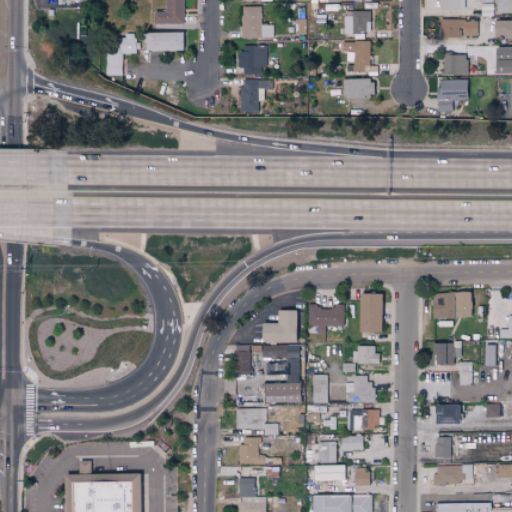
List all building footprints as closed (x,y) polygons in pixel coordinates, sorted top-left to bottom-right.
[(183,24),(182,0),(163,0),(164,12),(151,12),(151,24),(183,24)] [(439,0),(440,10),(464,10),(464,0),(439,0)] [(511,0),(494,0),(495,14),(511,13),(511,0)] [(260,7),(240,7),(241,38),(272,38),(272,25),(261,25),(260,7)] [(369,11),(343,12),(343,33),(369,33),(369,11)] [(476,38),(476,20),(439,20),(438,37),(476,38)] [(493,38),(511,38),(511,20),(493,21),(493,38)] [(88,45),(88,26),(68,27),(68,46),(88,45)] [(122,53),(139,53),(139,43),(134,43),(134,33),(123,33),(123,38),(108,38),(107,75),(122,75),(122,53)] [(143,52),(182,51),(182,33),(143,33),(143,52)] [(341,52),(352,52),(352,65),(346,65),(346,72),(369,71),(368,42),(341,42),(341,52)] [(266,67),(266,46),(240,46),(239,74),(260,74),(260,67),(266,67)] [(510,47),(492,48),(492,65),(510,64),(510,47)] [(466,75),(467,56),(443,55),(442,74),(466,75)] [(272,80),(240,79),(239,112),(257,112),(258,89),(271,89),(272,80)] [(372,79),(342,79),(343,99),(373,99),(372,79)] [(466,100),(466,79),(436,80),(437,112),(451,112),(450,100),(466,100)] [(468,292),(433,291),(433,316),(468,317),(468,292)] [(379,292),(357,292),(358,331),(380,331),(379,292)] [(307,325),(316,325),(316,332),(324,332),(324,326),(342,326),(342,305),(307,305),(307,325)] [(294,341),(294,309),(276,309),(275,322),(260,322),(259,340),(294,341)] [(460,342),(430,341),(429,363),(452,364),(452,358),(459,358),(460,342)] [(298,344),(249,345),(250,357),(278,357),(279,366),(282,366),(282,357),(299,357),(298,344)] [(495,345),(484,344),(484,364),(494,365),(495,345)] [(249,345),(236,345),(236,351),(233,351),(233,374),(249,374),(249,345)] [(377,363),(376,345),(353,345),(353,364),(377,363)] [(472,361),(458,362),(458,386),(472,385),(472,361)] [(261,401),(299,401),(298,370),(288,371),(288,382),(261,383),(261,401)] [(327,403),(327,374),(313,374),(312,403),(327,403)] [(344,382),(344,401),(371,401),(371,375),(352,375),(352,382),(344,382)] [(456,403),(432,404),(433,423),(457,423),(456,403)] [(498,403),(484,404),(485,417),(498,417),(498,403)] [(277,434),(277,423),(265,423),(265,408),(235,408),(235,429),(263,429),(263,434),(277,434)] [(378,409),(352,409),(352,428),(377,429),(378,409)] [(361,435),(339,436),(340,450),(361,449),(361,435)] [(449,457),(450,437),(435,436),(434,456),(449,457)] [(258,437),(239,437),(239,463),(263,463),(264,454),(258,454),(258,437)] [(311,462),(335,462),(335,442),(311,442),(311,462)] [(342,464),(311,464),(312,480),(342,480),(342,464)] [(511,464),(497,464),(497,477),(511,477),(511,464)] [(471,465),(433,466),(433,484),(460,484),(460,480),(472,480),(471,465)] [(367,468),(353,468),(354,485),(368,485),(367,468)] [(66,476),(66,511),(141,511),(141,475),(66,476)] [(254,477),(237,478),(238,497),(254,497),(254,477)] [(370,511),(371,494),(310,495),(309,511),(370,511)] [(238,511),(265,511),(265,501),(238,501),(238,511)] [(511,511),(511,507),(489,507),(489,502),(434,503),(434,511),(511,511)]
